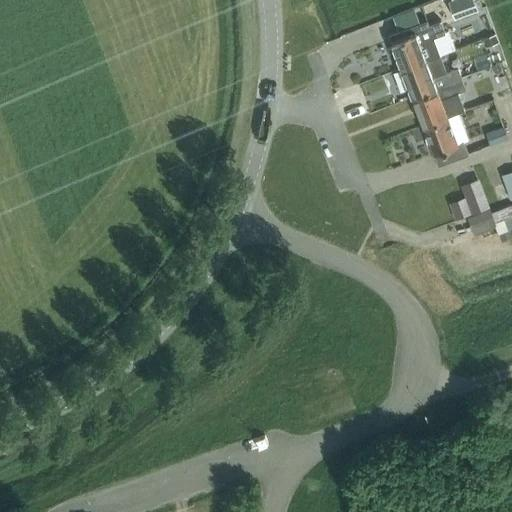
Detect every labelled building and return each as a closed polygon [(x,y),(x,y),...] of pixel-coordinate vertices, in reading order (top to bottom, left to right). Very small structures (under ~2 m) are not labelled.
[(480,0),(456,0),(449,3),(456,20),(478,11),(477,8),(483,6),(480,0)] [(445,33),(441,23),(440,20),(429,24),(427,19),(389,34),(403,70),(441,56),(434,37),(445,33)] [(414,98),(463,80),(459,68),(447,72),(441,56),(403,70),(414,98)] [(463,80),(414,98),(424,126),(448,117),(466,111),(459,93),(467,90),(463,80)] [(448,117),(424,126),(439,166),(469,154),(465,142),(458,144),(448,117)] [(504,127),(486,134),(491,146),(509,139),(504,127)] [(511,200),(511,172),(503,176),(511,200)] [(479,180),(462,186),(466,197),(472,214),(490,208),(479,180)] [(472,214),(466,197),(450,203),(456,220),(468,216),(472,214)] [(511,204),(491,212),(496,225),(499,231),(511,226),(511,204)] [(490,208),(472,214),(468,216),(474,233),(496,225),(491,212),(490,208)]
